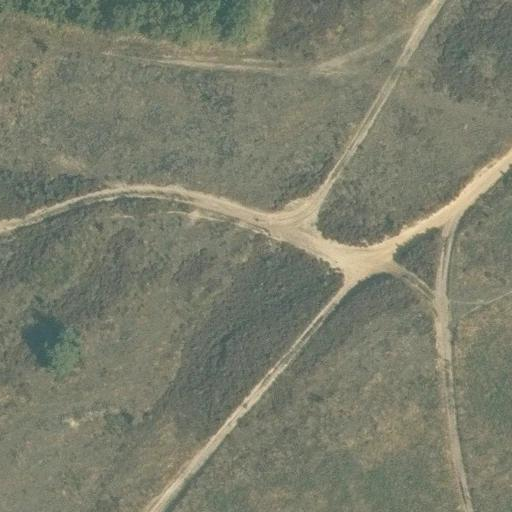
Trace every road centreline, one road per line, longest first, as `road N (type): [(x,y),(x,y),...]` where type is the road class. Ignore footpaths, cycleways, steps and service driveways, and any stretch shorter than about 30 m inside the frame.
road 1 (track): [(511,162),(451,219),(398,247),(317,324),(150,511)]
road 2 (track): [(439,296),(415,276),(338,254),(260,216),(168,191),(0,224)]
road 3 (track): [(0,37),(177,68),(348,59),(422,31)]
road 4 (track): [(451,219),(439,296),(467,511)]
road 5 (track): [(441,0),(292,231)]
